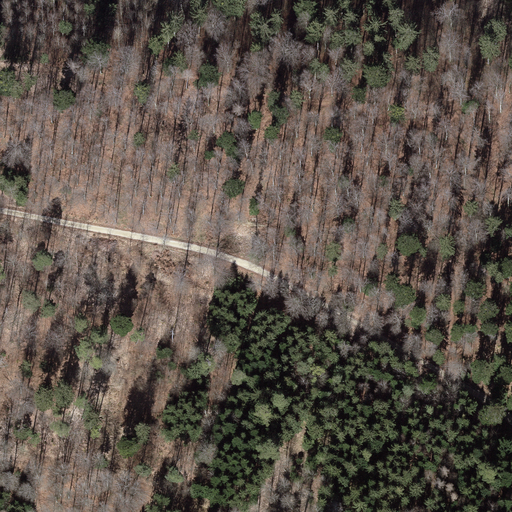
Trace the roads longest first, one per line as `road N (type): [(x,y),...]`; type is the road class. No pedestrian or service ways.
road 1 (track): [(511,420),(265,273),(189,247),(0,210)]
road 2 (track): [(201,511),(80,469),(0,457)]
